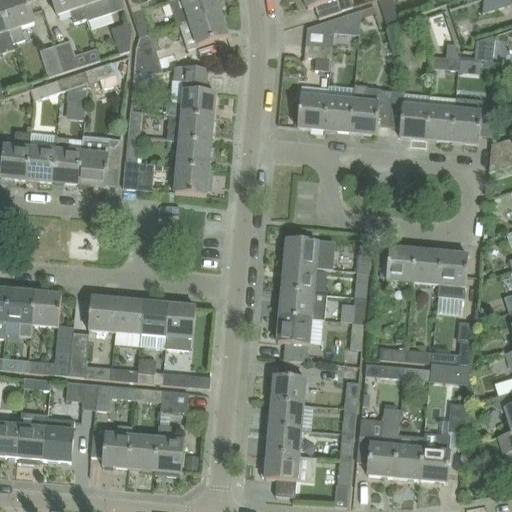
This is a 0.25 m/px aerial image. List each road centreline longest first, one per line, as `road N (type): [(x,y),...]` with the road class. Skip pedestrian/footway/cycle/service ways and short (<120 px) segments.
road 1 (residential): [(330,157),(328,210),(339,228),(447,232),(461,210),(458,170),(450,165)]
road 2 (residential): [(218,511),(239,285)]
road 3 (residential): [(0,194),(119,200),(147,211),(156,229)]
road 4 (unclassified): [(0,497),(165,511)]
road 5 (residential): [(156,277),(0,261)]
road 6 (residential): [(247,153),(255,64),(246,0)]
road 7 (residential): [(239,285),(247,153)]
road 8 (residential): [(450,165),(330,157)]
